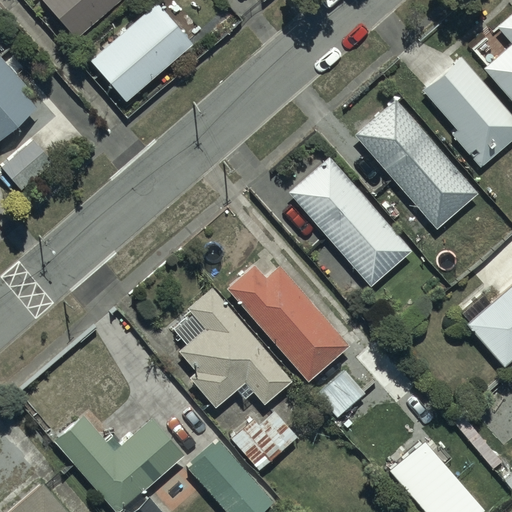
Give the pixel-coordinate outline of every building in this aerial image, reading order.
[(43,0),(73,34),(112,0),(43,0)] [(154,0),(150,0),(87,56),(124,98),(189,39),(154,0)] [(511,0),(490,19),(506,38),(478,62),(511,101),(511,0)] [(511,115),(457,52),(419,85),(453,125),(448,129),(478,163),(511,132),(511,115)] [(0,129),(32,100),(18,84),(22,79),(0,54),(0,129)] [(391,95),(350,129),(431,225),(472,190),(391,95)] [(30,134),(0,161),(0,164),(18,186),(51,158),(30,134)] [(324,153),(284,188),(365,281),(405,246),(324,153)] [(253,259),(224,284),(304,376),(344,341),(275,262),(264,272),(253,259)] [(511,275),(461,320),(498,361),(511,348),(511,275)] [(191,311),(171,327),(182,340),(174,347),(193,366),(186,374),(214,402),(232,384),(242,394),(249,386),(261,399),(287,376),(209,283),(185,303),(191,311)] [(376,335),(351,356),(391,404),(416,384),(376,335)] [(251,414),(228,434),(256,467),(295,433),(272,406),(256,420),(251,414)] [(80,409),(49,436),(113,509),(181,451),(148,413),(111,445),(80,409)] [(461,414),(452,421),(478,454),(487,447),(461,414)] [(216,436),(185,462),(227,511),(251,511),(269,498),(216,436)] [(425,440),(391,470),(427,511),(482,511),(486,509),(425,440)] [(0,511),(70,511),(41,477),(0,511)] [(163,511),(146,490),(123,511),(163,511)]
